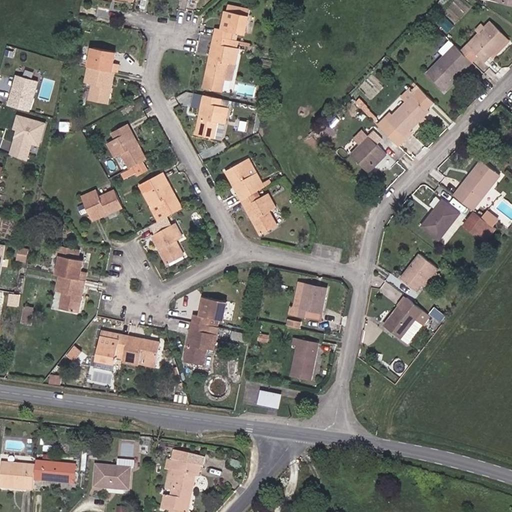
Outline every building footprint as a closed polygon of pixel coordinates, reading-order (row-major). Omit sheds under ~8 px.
[(242,14),(243,8),(228,6),(227,11),(242,14)] [(245,35),(250,10),(243,8),(242,14),(226,11),(222,29),(217,28),(215,36),(231,39),(232,32),(245,35)] [(454,26),(445,17),(439,23),(448,32),(454,26)] [(471,47),(493,25),(491,22),(486,27),(482,24),(476,30),(479,34),(468,45),(471,47)] [(508,39),(493,25),(471,47),(478,55),(485,61),(491,55),(508,39)] [(414,42),(420,36),(413,29),(407,35),(414,42)] [(231,81),(238,48),(237,48),(238,41),(231,39),(215,36),(204,87),(222,91),(225,79),(231,81)] [(494,57),(510,41),(508,39),(491,55),(494,57)] [(461,51),(450,40),(439,51),(445,56),(428,73),(445,89),(472,62),(461,51)] [(478,55),(471,47),(468,45),(461,51),(472,62),(478,55)] [(113,63),(116,52),(92,47),(88,66),(89,67),(114,72),(117,72),(119,64),(113,63)] [(108,104),(114,72),(89,67),(86,82),(93,84),(90,100),(108,104)] [(9,99),(12,91),(0,87),(0,107),(3,97),(9,99)] [(426,109),(414,96),(416,95),(410,89),(402,97),(407,102),(393,116),(381,128),(397,144),(429,112),(426,109)] [(434,102),(421,89),(416,95),(414,96),(426,109),(434,102)] [(225,124),(230,101),(205,95),(197,135),(215,138),(218,122),(225,124)] [(368,107),(360,100),(357,103),(364,110),(366,108),(368,107)] [(377,119),(366,108),(364,110),(375,121),(377,119)] [(42,146),(48,120),(19,113),(10,154),(30,158),(34,144),(42,146)] [(381,128),(393,116),(390,114),(379,125),(381,128)] [(146,160),(127,125),(113,133),(116,139),(108,143),(116,157),(122,154),(131,169),(134,166),(143,162),(146,160)] [(382,139),(375,133),(370,137),(377,144),(382,139)] [(377,144),(370,137),(369,136),(351,155),(369,173),(387,154),(377,144)] [(385,137),(379,143),(389,152),(394,146),(385,137)] [(262,184),(249,160),(243,164),(242,162),(226,171),(242,200),(257,192),(264,187),(262,184)] [(500,174),(482,160),(455,196),(473,210),(500,174)] [(147,169),(143,162),(134,166),(138,174),(147,169)] [(182,209),(163,173),(140,186),(160,221),(182,209)] [(123,207),(114,190),(101,197),(97,189),(81,198),(94,222),(123,207)] [(276,208),(268,193),(260,198),(257,192),(242,200),(262,235),(277,226),(269,212),(276,208)] [(460,213),(443,200),(423,226),(440,239),(460,213)] [(48,219),(54,213),(50,207),(43,213),(48,219)] [(499,220),(488,211),(483,218),(494,226),(499,220)] [(494,226),(483,218),(475,212),(469,220),(489,236),(496,228),(494,226)] [(157,234),(171,226),(168,219),(153,227),(157,234)] [(489,236),(469,220),(465,225),(485,241),(489,236)] [(185,256),(176,241),(182,238),(175,224),(171,226),(157,234),(153,236),(169,265),(185,256)] [(81,271),(84,260),(77,259),(79,250),(58,245),(56,255),(61,256),(57,274),(60,275),(85,281),(87,272),(81,271)] [(29,249),(21,248),(19,259),(27,260),(29,249)] [(439,268),(421,254),(401,279),(417,291),(423,284),(425,286),(439,268)] [(78,313),(85,281),(60,275),(57,291),(64,292),(60,309),(78,313)] [(301,308),(306,284),(301,282),(295,306),(301,308)] [(321,320),(328,288),(306,284),(301,308),(295,306),(294,314),(321,320)] [(19,295),(12,294),(10,304),(17,305),(19,295)] [(223,321),(227,301),(204,297),(200,315),(195,314),(194,322),(209,325),(211,318),(218,320),(223,321)] [(431,316),(408,298),(385,327),(401,339),(402,339),(409,344),(431,316)] [(32,315),(34,307),(25,306),(23,314),(32,315)] [(447,316),(434,307),(429,313),(442,323),(447,316)] [(31,325),(32,315),(23,314),(22,323),(31,325)] [(217,327),(218,320),(211,318),(209,325),(217,327)] [(213,350),(218,327),(217,327),(209,325),(194,322),(186,361),(203,365),(207,349),(213,350)] [(124,358),(128,338),(120,336),(121,335),(102,331),(95,367),(115,371),(118,357),(124,358)] [(248,342),(249,334),(233,331),(231,342),(233,342),(234,339),(248,342)] [(268,342),(269,336),(259,334),(258,340),(268,342)] [(157,360),(161,343),(128,337),(128,338),(124,358),(124,361),(155,367),(156,360),(157,360)] [(312,380),(319,342),(294,338),(293,345),(298,346),(292,376),(312,380)] [(58,384),(59,376),(51,375),(50,383),(58,384)] [(280,391),(261,387),(259,402),(277,405),(280,391)] [(188,511),(196,475),(199,475),(201,466),(199,466),(201,458),(179,453),(177,461),(173,461),(167,488),(173,489),(172,498),(166,497),(163,508),(172,510),(171,511),(188,511)] [(75,483),(76,466),(37,462),(36,466),(35,480),(75,483)] [(35,480),(36,466),(2,463),(0,487),(9,488),(10,485),(27,487),(26,490),(34,490),(35,480)] [(130,490),(132,469),(97,466),(95,487),(130,490)]
